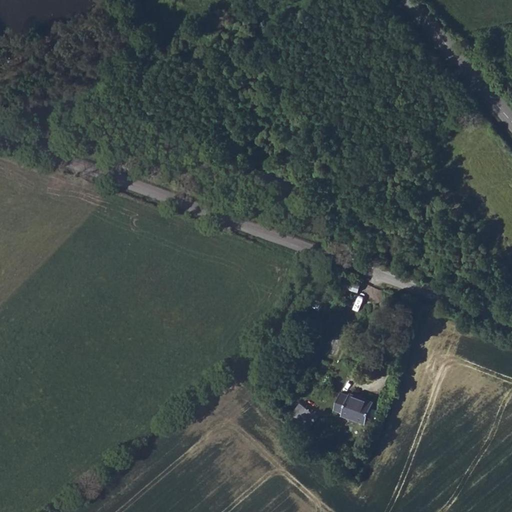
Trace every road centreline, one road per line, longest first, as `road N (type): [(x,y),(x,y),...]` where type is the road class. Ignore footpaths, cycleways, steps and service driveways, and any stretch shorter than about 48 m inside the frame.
road 1 (unclassified): [(0,137),(511,324)]
road 2 (secondary): [(407,0),(511,123)]
